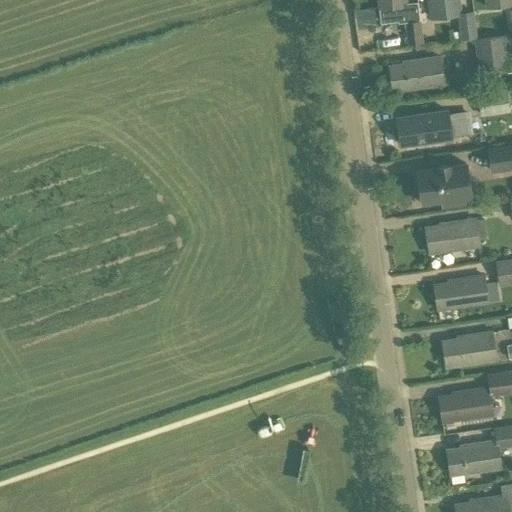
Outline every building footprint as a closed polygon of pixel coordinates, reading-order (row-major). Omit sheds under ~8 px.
[(379,0),(381,8),(407,5),(406,0),(379,0)] [(429,1),(431,17),(457,14),(458,14),(456,0),(431,0),(431,1),(429,1)] [(457,14),(460,39),(476,38),(473,13),(458,14),(457,14)] [(407,44),(423,42),(421,20),(404,22),(407,44)] [(478,69),(511,64),(511,33),(474,38),(478,69)] [(392,91),(442,84),(439,57),(417,60),(417,62),(389,66),(392,91)] [(481,116),(498,114),(498,111),(509,109),(506,89),(477,94),(481,116)] [(472,133),(469,111),(447,114),(447,111),(424,114),(424,116),(397,120),(401,145),(451,138),(451,136),(472,133)] [(490,173),(511,169),(511,143),(486,147),(490,173)] [(471,202),(466,163),(448,166),(448,165),(437,166),(437,167),(416,171),(421,203),(441,200),(442,206),(471,202)] [(487,238),(484,218),(475,219),(475,218),(453,222),(453,223),(425,228),(428,252),(479,245),(478,239),(487,238)] [(498,285),(511,283),(511,257),(495,260),(498,285)] [(436,309),(487,301),(484,275),(461,278),(461,280),(433,284),(436,309)] [(445,366),(496,358),(492,331),(465,335),(465,337),(441,341),(445,366)] [(511,369),(501,371),(504,394),(511,392),(511,369)] [(441,421),(492,413),(488,387),(466,390),(466,392),(438,396),(441,421)] [(449,474),(500,467),(496,440),(474,443),(474,445),(446,449),(449,474)] [(506,511),(511,511),(511,483),(502,485),(503,495),(504,495),(506,511)] [(506,511),(504,495),(503,495),(482,498),(482,500),(454,504),(455,511),(506,511)]
